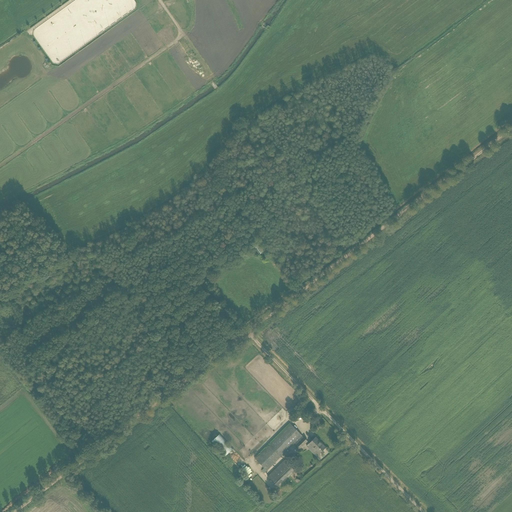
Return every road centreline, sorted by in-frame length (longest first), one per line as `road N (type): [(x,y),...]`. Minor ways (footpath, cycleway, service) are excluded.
road 1 (track): [(64,473),(511,127)]
road 2 (track): [(159,0),(178,38),(0,166)]
road 3 (unclassified): [(422,511),(312,399)]
